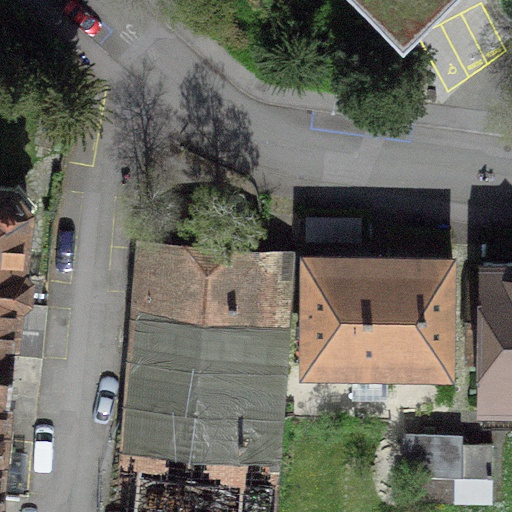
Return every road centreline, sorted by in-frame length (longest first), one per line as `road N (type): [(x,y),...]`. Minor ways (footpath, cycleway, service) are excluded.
road 1 (residential): [(141,43),(102,170),(71,511)]
road 2 (residential): [(141,43),(250,131),(511,173)]
